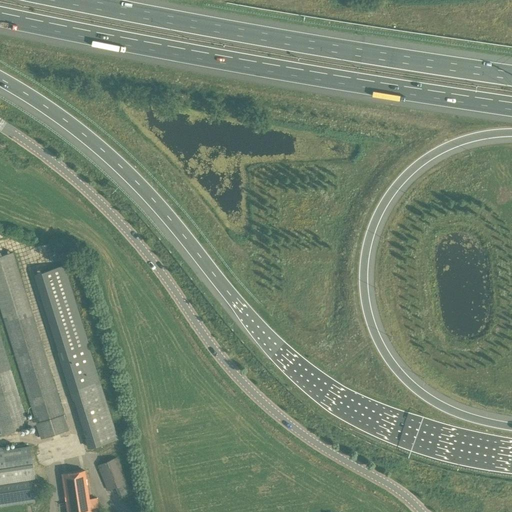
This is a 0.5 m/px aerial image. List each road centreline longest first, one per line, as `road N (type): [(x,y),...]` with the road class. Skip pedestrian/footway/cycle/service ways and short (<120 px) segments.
road 1 (motorway): [(0,79),(134,180),(300,370),(399,428),(511,457)]
road 2 (tertiary): [(0,125),(124,228),(260,399),(420,511)]
road 3 (motorway): [(0,17),(511,105)]
road 4 (motorway): [(511,427),(451,411),(414,389),(372,331),(363,291),(372,227),(411,169),(447,145),(511,132)]
road 5 (motorway): [(511,75),(72,0)]
